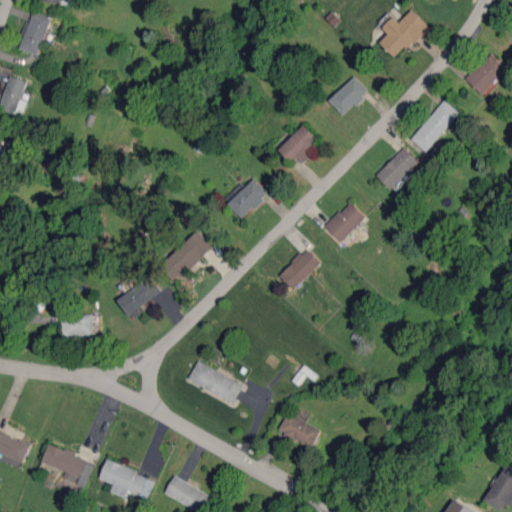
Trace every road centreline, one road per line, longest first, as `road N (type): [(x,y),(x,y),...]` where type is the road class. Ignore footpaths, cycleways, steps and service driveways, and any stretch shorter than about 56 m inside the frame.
road 1 (residential): [(484,0),(389,119),(159,349),(82,377),(0,367)]
road 2 (residential): [(82,377),(328,511)]
